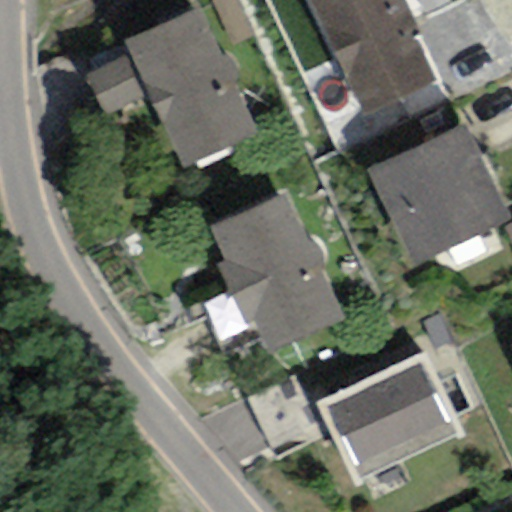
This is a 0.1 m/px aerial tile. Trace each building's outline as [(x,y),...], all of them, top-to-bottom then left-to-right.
[(199,0),(195,0),(123,33),(131,49),(85,70),(104,111),(151,89),(183,160),(258,126),(199,0)] [(310,0),(370,120),(440,85),(412,28),(421,23),(409,0),(310,0)] [(507,209),(461,115),(362,164),(408,258),(507,209)] [(344,309),(284,183),(210,218),(226,251),(217,255),(246,315),(254,311),(270,343),(344,309)] [(423,343),(314,396),(354,478),(463,425),(423,343)]
